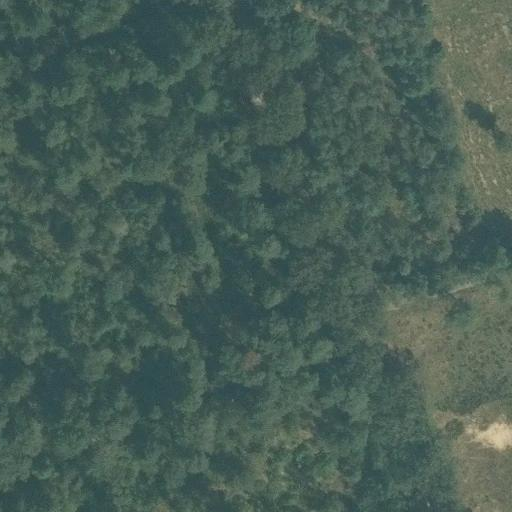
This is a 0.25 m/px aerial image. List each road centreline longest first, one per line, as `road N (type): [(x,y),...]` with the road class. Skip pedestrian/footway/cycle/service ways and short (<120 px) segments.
road 1 (track): [(223,0),(439,511)]
road 2 (unknown): [(353,329),(178,403),(0,496)]
road 3 (unknown): [(353,329),(382,306),(511,267)]
